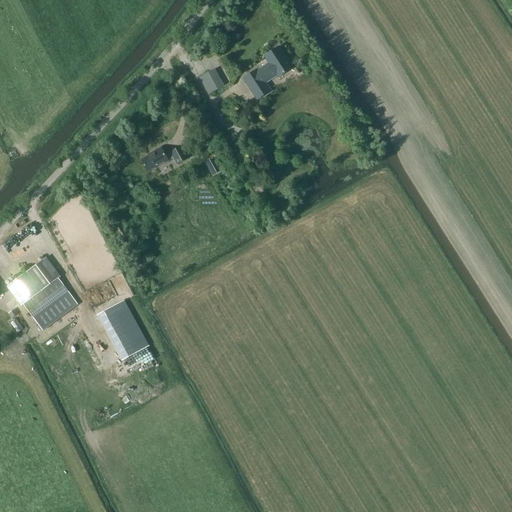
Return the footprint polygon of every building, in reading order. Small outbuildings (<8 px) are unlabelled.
[(265,56),(269,63),(258,71),(257,70),(243,79),(257,100),(271,91),(265,83),(277,75),(280,79),(293,70),(278,47),(265,56)] [(199,78),(208,94),(222,86),(214,70),(199,78)] [(188,158),(181,145),(165,154),(161,147),(147,154),(148,155),(141,159),(147,171),(155,167),(156,168),(173,158),(177,164),(188,158)] [(215,158),(205,163),(210,171),(214,169),(216,174),(222,171),(215,158)] [(60,277),(46,258),(7,287),(21,306),(23,305),(33,318),(68,292),(58,279),(60,277)] [(14,309),(9,313),(12,318),(17,314),(14,309)]
